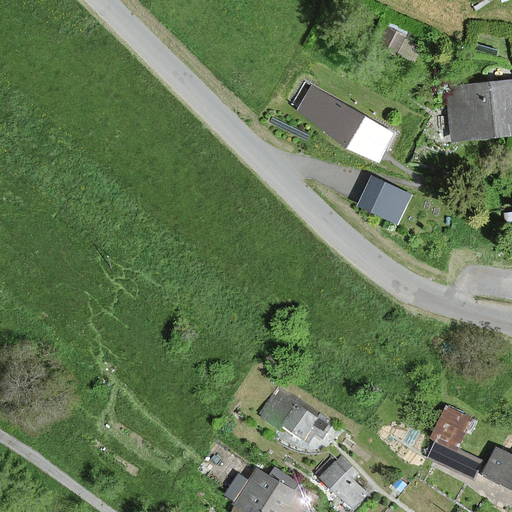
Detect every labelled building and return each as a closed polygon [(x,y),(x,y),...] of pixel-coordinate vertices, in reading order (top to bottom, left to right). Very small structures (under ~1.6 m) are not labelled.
[(403,35),(389,28),(381,46),(395,52),(403,35)] [(511,81),(449,88),(454,139),(511,133),(511,81)] [(392,133),(312,87),(298,109),(346,147),(379,161),(392,133)] [(409,196),(373,179),(361,205),(397,222),(409,196)] [(331,422),(280,388),(261,415),(279,427),(282,422),(309,441),(315,432),(321,436),(331,422)] [(471,418),(448,407),(433,438),(437,440),(456,449),(471,418)] [(456,449),(437,440),(429,457),(473,478),(481,461),(456,449)] [(483,474),(511,488),(511,454),(496,447),(483,474)] [(359,473),(341,457),(322,477),(353,506),(365,493),(351,481),(359,473)] [(299,511),(307,499),(257,470),(237,505),(248,511),(299,511)]
